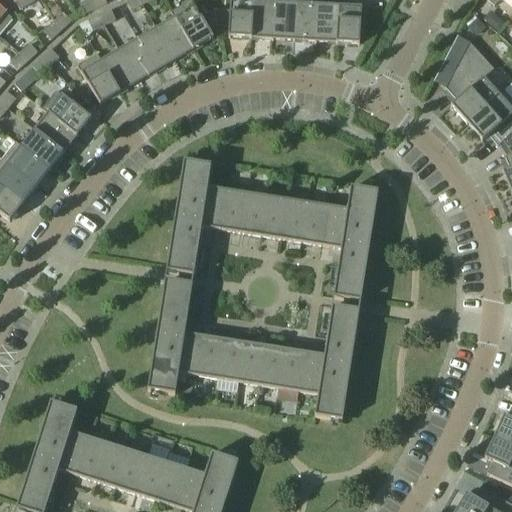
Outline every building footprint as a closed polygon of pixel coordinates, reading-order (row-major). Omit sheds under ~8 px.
[(38,0),(37,0),(11,0),(19,12),(38,0)] [(94,11),(105,6),(102,0),(90,0),(89,1),(94,11)] [(141,7),(138,0),(128,0),(124,2),(129,13),(141,7)] [(251,0),(229,0),(227,40),(229,40),(229,39),(249,40),(248,41),(249,42),(251,0)] [(273,5),(252,3),(252,0),(251,0),(249,42),(251,42),(251,40),(270,41),(270,43),(271,43),(273,5)] [(511,0),(483,0),(493,8),(500,0),(511,0)] [(94,11),(89,1),(78,6),(83,16),(94,11)] [(338,2),(337,2),(337,8),(316,7),(314,45),(315,45),(315,44),(335,45),(335,46),(336,46),(338,2)] [(336,46),(337,46),(337,45),(356,46),(356,47),(358,48),(361,3),(338,2),(336,46)] [(193,53),(194,52),(193,51),(210,41),(210,43),(212,42),(189,3),(170,14),(193,53)] [(295,6),(273,5),(271,43),(272,43),(272,42),(292,43),(292,44),(293,44),(295,6)] [(316,7),(295,6),(293,44),(294,44),(294,43),(313,44),(313,45),(314,45),(316,7)] [(0,33),(11,21),(0,11),(0,33)] [(103,28),(114,23),(109,12),(98,18),(103,28)] [(193,53),(170,14),(169,14),(173,20),(155,31),(174,64),(175,63),(174,62),(191,52),(192,53),(193,53)] [(60,33),(70,24),(62,16),(52,25),(60,33)] [(103,28),(98,18),(86,23),(91,33),(103,28)] [(475,21),(466,30),(474,38),(483,29),(475,21)] [(60,33),(52,25),(42,34),(50,42),(60,33)] [(174,64),(155,31),(136,42),(156,75),(157,74),(156,73),(173,63),(173,64),(174,64)] [(156,75),(136,42),(118,53),(137,86),(138,85),(137,84),(154,74),(155,75),(156,75)] [(465,127),(502,92),(492,72),(468,45),(444,90),(456,103),(449,109),(451,111),(452,110),(466,125),(465,126),(465,127)] [(26,65),(36,55),(28,47),(18,56),(26,65)] [(48,69),(58,61),(50,52),(41,61),(48,69)] [(137,86),(118,53),(100,63),(96,58),(118,97),(119,96),(119,95),(135,85),(136,86),(137,86)] [(26,65),(18,56),(8,65),(16,73),(26,65)] [(118,97),(96,58),(76,69),(99,108),(101,107),(100,106),(117,96),(117,97),(118,97)] [(48,69),(41,61),(31,69),(39,78),(48,69)] [(511,103),(502,92),(465,127),(466,128),(467,127),(481,142),(480,143),(481,144),(488,138),(497,148),(502,143),(506,150),(511,145),(511,103)] [(0,105),(7,111),(15,102),(6,94),(0,101),(0,105)] [(76,139),(77,139),(76,138),(88,123),(89,123),(90,122),(55,94),(41,111),(76,139)] [(76,139),(41,111),(41,112),(46,116),(33,133),(63,156),(63,155),(62,155),(75,139),(76,140),(76,139)] [(63,156),(33,133),(20,149),(49,173),(50,172),(49,172),(61,156),(62,157),(63,156)] [(20,149),(14,145),(1,162),(36,190),(37,189),(36,189),(48,173),(49,174),(49,173),(20,149)] [(509,171),(501,175),(502,177),(503,176),(511,195),(510,196),(510,197),(511,195),(511,145),(506,150),(510,156),(504,159),(509,171)] [(36,190),(1,162),(0,163),(0,189),(23,207),(23,206),(22,205),(34,190),(35,191),(36,190)] [(207,190),(210,168),(182,164),(177,200),(179,201),(167,275),(193,279),(200,230),(207,190)] [(23,207),(0,189),(0,217),(9,225),(10,223),(9,222),(21,207),(22,208),(23,207)] [(226,193),(207,190),(200,230),(220,233),(226,193)] [(357,305),(369,230),(371,231),(377,194),(349,190),(346,212),(340,252),(332,301),(357,305)] [(246,196),(226,193),(220,233),(240,236),(246,196)] [(266,199),(246,196),(240,236),(260,239),(266,199)] [(286,202),(266,199),(260,239),(280,242),(286,202)] [(306,206),(286,202),(280,242),(300,245),(306,206)] [(327,209),(306,206),(300,245),(320,249),(327,209)] [(346,212),(327,209),(320,249),(340,252),(346,212)] [(174,398),(177,376),(184,336),(191,287),(166,283),(154,357),(152,357),(146,394),(174,398)] [(331,309),(323,358),(317,398),(313,420),(341,424),(347,388),(344,387),(356,313),(331,309)] [(203,339),(184,336),(177,376),(197,379),(203,339)] [(223,342),(203,339),(197,379),(217,382),(223,342)] [(243,345),(223,342),(217,382),(237,385),(243,345)] [(263,349),(243,345),(237,385),(257,389),(263,349)] [(284,352),(263,349),(257,389),(277,392),(284,352)] [(304,355),(284,352),(277,392),(297,395),(304,355)] [(323,358),(304,355),(297,395),(317,398),(323,358)] [(44,511),(57,473),(70,434),(76,413),(49,405),(38,440),(41,441),(17,511),(44,511)] [(511,448),(511,418),(511,422),(503,418),(502,420),(503,421),(495,439),(493,439),(493,440),(511,448)] [(88,440),(70,434),(57,473),(75,479),(88,440)] [(107,446),(88,440),(75,479),(95,485),(107,446)] [(511,448),(493,440),(493,441),(494,441),(485,460),(484,460),(483,461),(491,465),(486,477),(511,489),(511,448)] [(127,453),(107,446),(95,485),(114,491),(127,453)] [(146,459),(127,453),(114,491),(134,497),(146,459)] [(219,511),(224,499),(226,500),(237,465),(211,456),(204,477),(192,511),(219,511)] [(166,465),(146,459),(134,497),(153,503),(166,465)] [(185,471),(166,465),(153,503),(173,510),(185,471)] [(192,511),(204,477),(185,471),(173,510),(180,511),(192,511)] [(511,511),(511,497),(505,494),(500,501),(480,489),(473,501),(465,496),(464,498),(465,499),(457,511),(511,511)]
